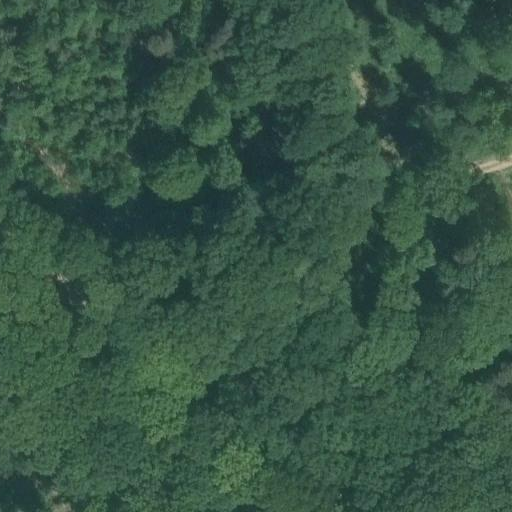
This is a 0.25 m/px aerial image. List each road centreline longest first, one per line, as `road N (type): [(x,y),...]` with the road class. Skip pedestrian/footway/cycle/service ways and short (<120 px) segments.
road 1 (track): [(62,293),(511,156)]
road 2 (track): [(0,236),(314,511)]
